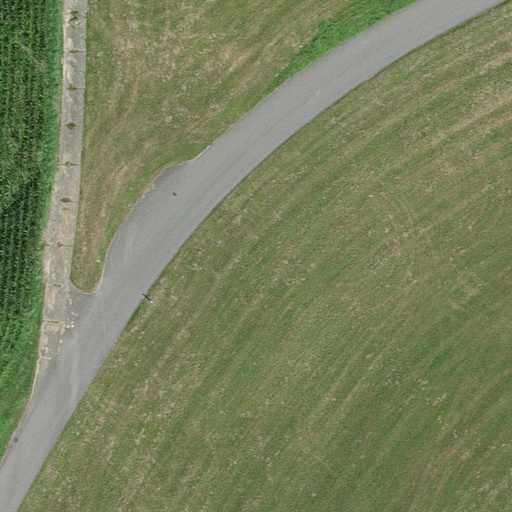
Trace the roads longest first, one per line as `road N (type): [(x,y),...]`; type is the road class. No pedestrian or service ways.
road 1 (unclassified): [(461,0),(340,70),(234,157),(182,213),(69,375),(0,504)]
road 2 (track): [(69,375),(57,271),(75,0)]
